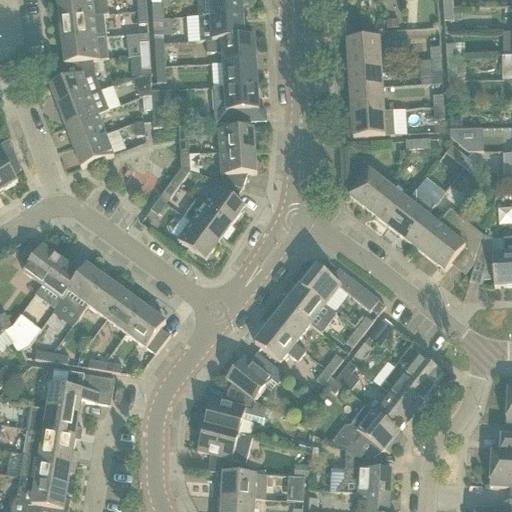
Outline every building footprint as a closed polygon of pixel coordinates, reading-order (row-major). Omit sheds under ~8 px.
[(71,0),(57,2),(60,23),(104,18),(108,17),(106,0),(71,0)] [(137,14),(146,13),(145,0),(141,0),(136,0),(137,14)] [(241,0),(209,0),(210,18),(243,16),(241,0)] [(452,0),(442,0),(443,10),(453,10),(452,0)] [(162,21),(161,5),(151,6),(152,22),(162,21)] [(453,10),(443,10),(444,24),(453,23),(453,22),(458,22),(462,22),(461,10),(453,11),(453,10)] [(138,27),(147,26),(146,13),(137,14),(138,27)] [(254,39),(244,39),(243,16),(210,18),(199,19),(200,43),(254,40),(254,39)] [(96,41),(106,40),(104,18),(60,23),(62,45),(96,41)] [(163,37),(169,37),(168,21),(162,21),(152,22),(154,46),(163,45),(163,37)] [(398,21),(386,22),(386,29),(398,29),(398,21)] [(99,63),(109,62),(106,40),(96,41),(62,45),(65,67),(94,64),(99,63)] [(222,66),(255,64),(254,40),(200,43),(200,44),(206,44),(207,56),(221,55),(222,66)] [(382,65),(380,41),(380,40),(347,42),(348,67),(382,65)] [(140,59),(149,59),(148,45),(139,46),(140,59)] [(156,70),(165,69),(163,45),(154,46),(156,70)] [(446,59),(456,59),(455,46),(445,46),(446,59)] [(431,62),(440,61),(439,50),(430,51),(431,62)] [(140,59),(141,74),(150,74),(149,59),(140,59)] [(461,70),(456,71),(456,59),(446,59),(448,85),(457,84),(457,82),(462,81),(461,70)] [(433,86),(442,86),(440,61),(431,62),(433,86)] [(101,93),(95,77),(94,64),(65,67),(54,68),(56,85),(57,85),(50,88),(58,109),(90,97),(101,93)] [(223,90),(257,87),(255,64),(222,66),(223,90)] [(350,91),(383,89),(382,65),(348,67),(350,91)] [(157,86),(166,86),(165,69),(156,70),(157,86)] [(151,94),(150,79),(141,80),(132,83),(139,100),(143,100),(152,100),(151,94)] [(242,114),(259,112),(257,87),(223,90),(212,91),(214,127),(243,126),(242,114)] [(351,116),(385,114),(383,89),(350,91),(351,116)] [(98,117),(109,112),(101,93),(90,97),(58,109),(65,130),(98,117)] [(152,110),(162,110),(161,93),(151,94),(152,100),(152,110)] [(434,111),(444,110),(443,98),(433,99),(434,111)] [(152,110),(152,100),(143,100),(144,113),(153,113),(152,110)] [(435,122),(444,121),(444,110),(434,111),(435,122)] [(385,114),(351,116),(353,141),(373,139),(386,138),(394,138),(393,113),(385,114)] [(73,150),(106,137),(98,117),(65,130),(73,150)] [(136,140),(144,139),(143,125),(135,126),(136,140)] [(180,158),(189,157),(187,129),(178,130),(180,158)] [(219,156),(254,154),(253,131),(217,133),(219,156)] [(114,158),(106,137),(73,150),(81,171),(113,158),(114,158)] [(13,177),(21,172),(9,142),(0,147),(0,194),(17,184),(13,177)] [(417,152),(431,151),(431,142),(417,143),(417,152)] [(405,153),(417,152),(417,143),(404,144),(405,153)] [(248,177),(256,176),(254,154),(219,156),(222,185),(224,185),(243,192),(248,177)] [(464,170),(470,163),(461,155),(455,163),(464,170)] [(189,157),(180,158),(181,167),(181,171),(190,174),(189,157)] [(475,178),(481,171),(470,163),(464,170),(475,178)] [(190,174),(181,171),(171,184),(179,189),(190,174)] [(369,214),(388,189),(369,173),(349,199),(369,214)] [(496,196),(502,188),(488,176),(482,184),(496,196)] [(170,200),(179,189),(171,184),(163,195),(170,200)] [(231,228),(245,209),(217,189),(204,207),(197,201),(196,202),(231,228)] [(387,229),(407,204),(388,189),(369,214),(387,229)] [(387,229),(406,244),(426,219),(435,208),(416,193),(407,204),(387,229)] [(158,218),(166,206),(159,201),(150,212),(158,218)] [(219,245),(231,228),(196,202),(184,219),(191,225),(219,245)] [(511,208),(499,210),(500,226),(511,224),(511,208)] [(425,259),(458,218),(449,211),(437,227),(426,219),(406,244),(425,259)] [(475,265),(483,238),(458,218),(425,259),(445,274),(461,254),(475,265)] [(205,263),(219,245),(191,225),(177,243),(205,263)] [(483,238),(475,265),(487,269),(483,282),(493,282),(494,290),(511,288),(511,240),(503,241),(504,258),(493,259),(492,242),(492,241),(483,238)] [(43,288),(62,262),(41,247),(22,274),(43,288)] [(43,288),(36,298),(55,312),(62,303),(87,268),(86,267),(80,275),(62,262),(43,288)] [(87,308),(106,282),(87,268),(62,303),(63,303),(69,295),(87,308)] [(300,289),(325,309),(340,290),(370,314),(371,313),(378,318),(385,309),(339,272),(331,281),(316,269),(300,289)] [(107,323),(126,296),(106,282),(87,308),(107,323)] [(300,289),(285,308),(310,327),(318,318),(328,327),(336,317),(325,309),(300,289)] [(126,337),(145,311),(126,296),(107,323),(126,337)] [(270,326),(295,346),(305,334),(310,327),(285,308),(270,326)] [(165,325),(145,311),(126,337),(155,358),(170,339),(161,332),(165,325)] [(4,315),(0,317),(0,326),(5,334),(13,329),(4,315)] [(362,338),(373,325),(365,319),(358,328),(351,323),(348,327),(355,332),(362,338)] [(379,351),(395,331),(383,322),(364,346),(371,351),(374,348),(379,351)] [(5,334),(12,346),(17,355),(28,348),(35,339),(16,325),(13,329),(5,334)] [(305,354),(295,346),(270,326),(254,346),(280,366),(287,357),(297,364),(305,354)] [(355,332),(344,345),(352,351),(362,338),(355,332)] [(438,372),(442,368),(413,345),(405,356),(411,366),(403,377),(429,397),(444,377),(438,372)] [(361,364),(371,351),(364,346),(354,359),(361,364)] [(51,365),(53,356),(36,353),(34,363),(51,365)] [(285,377),(272,368),(257,355),(249,365),(243,360),(230,377),(226,375),(223,379),(232,387),(254,404),(272,382),(277,386),(285,377)] [(67,368),(68,359),(53,356),(51,365),(67,368)] [(327,369),(326,370),(332,375),(342,363),(336,358),(336,357),(327,369)] [(106,365),(102,364),(89,362),(88,371),(104,374),(106,365)] [(120,376),(121,367),(106,365),(104,374),(120,376)] [(350,365),(345,371),(353,377),(358,371),(350,365)] [(14,377),(5,368),(0,372),(0,386),(2,388),(14,377)] [(395,370),(380,389),(388,395),(414,416),(429,397),(403,377),(395,370)] [(345,371),(335,384),(343,390),(350,395),(360,383),(353,377),(345,371)] [(50,387),(46,412),(79,417),(81,404),(110,409),(111,403),(114,383),(115,383),(95,379),(68,375),(53,372),(50,387)] [(201,421),(200,427),(252,440),(239,437),(243,421),(262,426),(268,423),(271,413),(266,411),(254,405),(254,404),(232,387),(228,392),(224,405),(211,402),(205,423),(201,421)] [(399,434),(414,416),(388,395),(373,414),(399,434)] [(373,414),(365,408),(350,427),(344,428),(331,445),(346,450),(371,460),(378,450),(383,454),(384,453),(388,456),(397,445),(393,442),(399,434),(373,414)] [(46,412),(32,410),(28,433),(43,436),(75,441),(80,442),(82,431),(77,430),(79,417),(46,412)] [(218,475),(244,477),(245,466),(252,440),(239,437),(200,427),(198,432),(203,433),(197,454),(210,457),(209,463),(208,474),(218,475)] [(75,441),(43,436),(28,433),(24,457),(39,460),(76,466),(78,455),(73,454),(75,441)] [(492,449),(490,469),(511,470),(511,438),(500,437),(500,449),(492,449)] [(299,444),(297,453),(309,456),(311,447),(299,444)] [(337,492),(336,494),(357,496),(390,498),(392,473),(370,472),(371,460),(346,450),(338,448),(345,450),(344,483),(337,492)] [(76,466),(39,460),(24,457),(20,480),(36,483),(67,488),(69,475),(74,476),(76,466)] [(511,470),(490,469),(489,489),(511,490),(511,502),(509,502),(511,502),(511,470)] [(265,503),(267,478),(244,477),(218,475),(217,487),(222,487),(222,501),(255,503),(265,503)] [(67,488),(36,483),(20,480),(15,504),(12,504),(10,511),(38,511),(39,509),(55,511),(68,511),(70,502),(65,501),(67,488)] [(303,498),(304,481),(295,480),(294,497),(303,498)] [(389,511),(390,498),(357,496),(356,511),(389,511)] [(254,511),(255,503),(222,501),(220,511),(254,511)] [(318,511),(319,502),(309,501),(307,511),(318,511)]
